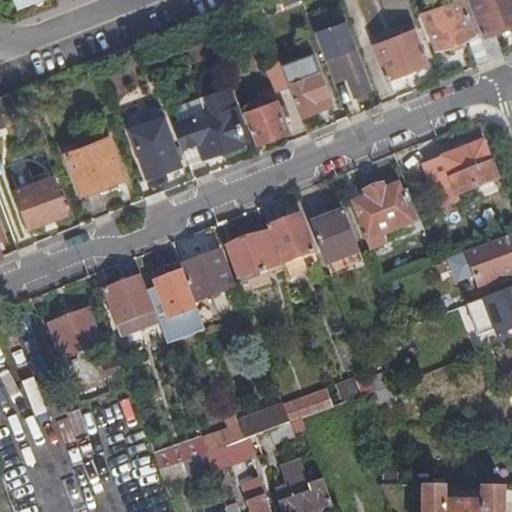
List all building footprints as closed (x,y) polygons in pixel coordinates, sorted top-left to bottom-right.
[(291,7),(303,2),(303,1),(302,0),(256,0),(262,13),(289,2),(291,7)] [(446,0),(445,0),(434,4),(435,9),(424,14),(437,49),(473,34),(459,0),(448,4),(446,0)] [(491,61),(502,56),(493,32),(511,24),(511,0),(473,0),(487,35),(481,37),(491,61)] [(413,31),(376,46),(389,79),(426,63),(413,31)] [(478,66),(491,61),(481,37),(473,41),(470,47),(478,66)] [(353,48),(327,57),(336,80),(348,76),(356,96),(370,91),(353,48)] [(274,89),(289,83),(280,60),(265,65),(274,89)] [(289,83),(301,117),(332,105),(319,71),(289,83)] [(231,107),(232,106),(235,105),(229,87),(224,89),(231,107)] [(175,129),(185,156),(204,149),(206,154),(244,139),(232,106),(231,107),(224,89),(206,96),(213,114),(175,129)] [(9,92),(0,96),(0,128),(7,125),(3,112),(15,108),(9,92)] [(256,102),(244,106),(259,142),(289,131),(278,100),(258,107),(256,102)] [(129,110),(113,115),(122,140),(138,134),(129,110)] [(169,133),(136,146),(148,176),(181,163),(169,133)] [(107,138),(65,154),(81,195),(124,179),(107,138)] [(442,156),(442,157),(456,194),(499,177),(484,140),(442,156)] [(456,194),(442,157),(424,165),(439,202),(456,194)] [(53,177),(17,190),(30,227),(66,213),(53,177)] [(420,218),(407,187),(401,190),(398,183),(384,189),(382,184),(364,191),(366,196),(352,201),(371,248),(417,229),(414,221),(420,218)] [(343,211),(310,223),(330,272),(362,260),(343,211)] [(299,215),(267,226),(269,231),(281,263),(285,275),(305,268),(300,257),(314,251),(299,215)] [(235,250),(227,254),(236,279),(264,268),(264,270),(281,263),(269,231),(233,244),(235,250)] [(511,247),(508,237),(448,259),(456,280),(475,273),(480,285),(511,273),(511,247)] [(233,244),(225,247),(227,254),(235,250),(233,244)] [(180,266),(181,271),(193,302),(205,298),(233,287),(219,251),(180,266)] [(319,263),(314,251),(300,257),(305,268),(319,263)] [(156,287),(148,290),(159,322),(168,344),(203,331),(196,312),(193,302),(181,271),(154,282),(156,287)] [(142,275),(103,291),(120,336),(159,322),(142,275)] [(511,287),(485,297),(499,332),(511,326),(511,287)] [(205,298),(193,302),(196,312),(208,307),(205,298)] [(88,309),(48,324),(61,357),(100,343),(88,309)] [(428,334),(402,344),(408,361),(434,351),(428,334)] [(127,383),(117,358),(101,363),(106,377),(107,376),(111,388),(127,383)] [(272,397),(278,394),(272,376),(265,380),(272,397)] [(371,379),(329,395),(333,407),(349,400),(368,393),(376,390),(371,379)] [(391,385),(376,390),(368,393),(372,405),(394,396),(391,385)] [(327,389),(283,405),(289,423),(300,419),(333,407),(329,395),(327,389)] [(237,422),(244,440),(248,438),(254,435),(268,430),(289,423),(283,405),(237,422)] [(202,439),(203,440),(207,453),(244,440),(237,422),(235,416),(224,420),(227,430),(202,439)] [(289,423),(268,430),(272,439),(303,428),(300,419),(289,423)] [(203,440),(156,458),(160,471),(181,463),(205,454),(207,453),(203,440)] [(249,454),(246,446),(241,448),(243,455),(249,454)] [(205,454),(181,463),(186,475),(187,478),(211,469),(205,454)] [(285,487),(274,491),(281,511),(314,511),(332,506),(322,479),(308,484),(299,459),(278,467),(285,487)] [(181,463),(160,471),(165,483),(186,475),(181,463)] [(239,511),(237,504),(225,508),(226,511),(270,511),(258,479),(242,485),(251,511),(239,511)] [(446,486),(425,486),(425,511),(504,511),(504,488),(483,487),(482,503),(446,502),(446,486)]
